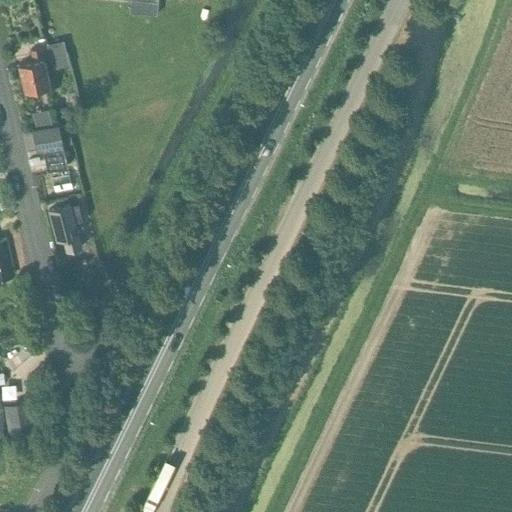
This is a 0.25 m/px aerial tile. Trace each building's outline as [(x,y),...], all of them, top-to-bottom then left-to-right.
[(130,0),(129,12),(157,14),(158,0),(130,0)] [(43,58),(40,47),(30,49),(33,61),(18,64),(25,92),(50,86),(44,58),(43,58)] [(37,151),(38,152),(43,150),(62,146),(57,125),(32,131),(37,151)] [(62,146),(43,150),(47,169),(47,170),(67,165),(62,146)] [(82,246),(76,222),(83,220),(78,202),(49,210),(57,241),(63,239),(66,250),(82,246)] [(0,240),(0,277),(14,274),(6,239),(0,240)] [(9,431),(34,427),(30,402),(5,407),(9,431)]
